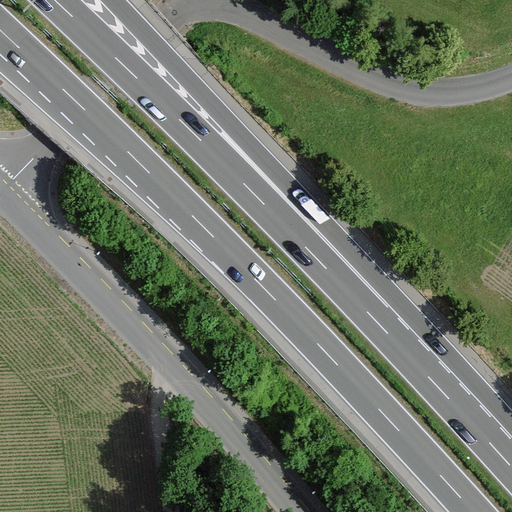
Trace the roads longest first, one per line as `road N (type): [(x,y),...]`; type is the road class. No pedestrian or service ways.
road 1 (motorway): [(0,30),(216,239),(472,511)]
road 2 (motorway): [(511,465),(255,194),(55,0)]
road 3 (motorway): [(511,459),(399,299),(113,0)]
road 4 (residential): [(0,193),(164,360),(294,511)]
road 5 (residential): [(511,76),(468,91),(412,91),(240,11),(195,5)]
road 6 (residential): [(195,5),(175,14),(0,193)]
road 7 (track): [(172,511),(159,409),(164,360)]
